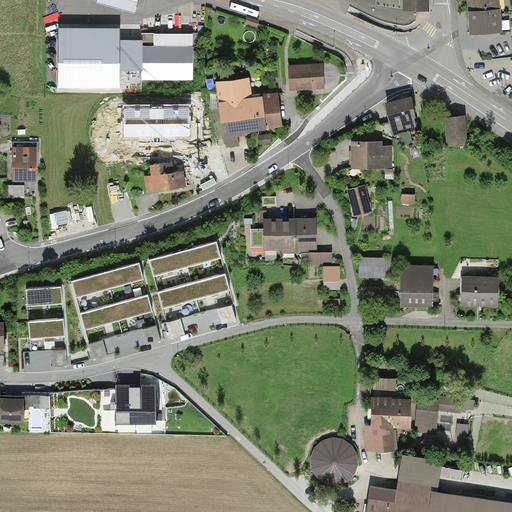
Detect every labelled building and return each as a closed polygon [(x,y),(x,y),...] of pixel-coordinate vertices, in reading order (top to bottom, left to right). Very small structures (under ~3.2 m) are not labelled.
[(98,0),(97,4),(135,14),(138,0),(98,0)] [(430,0),(402,0),(403,12),(430,13),(430,0)] [(467,0),(468,13),(501,10),(500,0),(467,0)] [(501,10),(468,13),(470,37),(503,34),(501,10)] [(248,18),(245,25),(257,29),(260,22),(248,18)] [(154,34),(142,34),(142,47),(193,47),(193,36),(154,36),(154,34)] [(142,47),(141,47),(140,81),(193,81),(193,47),(142,47)] [(323,64),(288,67),(290,91),(325,89),(323,64)] [(249,79),(216,83),(225,148),(239,146),(238,138),(247,137),(247,134),(267,132),(267,130),(282,128),(278,94),(262,96),(263,98),(252,99),(249,79)] [(416,120),(412,98),(404,100),(385,104),(392,136),(399,134),(410,132),(417,130),(415,120),(416,120)] [(444,119),(447,147),(468,146),(466,117),(444,119)] [(412,143),(410,132),(399,134),(402,146),(412,143)] [(270,134),(259,136),(260,145),(271,143),(270,134)] [(210,136),(175,142),(179,173),(184,173),(185,181),(212,177),(209,157),(213,157),(210,136)] [(351,167),(351,170),(393,170),(393,146),(382,146),(382,142),(351,142),(351,152),(350,152),(350,155),(350,167),(351,167)] [(25,148),(13,148),(12,183),(37,183),(37,148),(25,148)] [(173,163),(149,167),(151,176),(144,177),(147,194),(186,188),(185,181),(184,173),(179,173),(174,174),(173,163)] [(25,186),(8,186),(8,198),(24,198),(25,186)] [(365,186),(347,190),(355,218),(372,213),(365,186)] [(415,196),(402,195),(401,204),(415,204),(415,196)] [(296,214),(263,214),(264,248),(282,247),(282,250),(296,250),(296,251),(301,251),(309,251),(309,249),(317,249),(316,214),(296,214)] [(217,237),(183,246),(187,262),(221,253),(217,237)] [(183,246),(149,255),(153,271),(187,262),(183,246)] [(332,249),(317,249),(309,249),(309,251),(301,251),(302,259),(309,259),(309,265),(323,264),(332,264),(332,249)] [(139,258),(105,267),(110,284),(144,275),(139,258)] [(386,259),(360,259),(359,278),(385,278),(386,259)] [(332,264),(323,264),(323,279),(324,279),(324,288),(340,288),(340,279),(340,264),(332,264)] [(402,266),(401,308),(433,309),(434,267),(402,266)] [(105,267),(71,277),(76,293),(110,284),(105,267)] [(225,269),(191,279),(196,295),(230,286),(225,269)] [(499,278),(462,277),(461,307),(478,307),(499,308),(499,278)] [(191,279),(157,288),(162,304),(196,295),(191,279)] [(61,282),(26,284),(27,301),(62,299),(61,282)] [(148,291),(114,300),(119,316),(153,307),(148,291)] [(114,300),(80,310),(85,326),(119,316),(114,300)] [(232,301),(218,305),(222,322),(236,318),(232,301)] [(63,315),(29,317),(30,333),(64,331),(63,315)] [(181,315),(166,319),(171,336),(185,332),(181,315)] [(156,322),(142,326),(146,342),(161,338),(156,322)] [(103,337),(88,341),(93,357),(107,354),(103,337)] [(66,346),(51,347),(52,365),(67,364),(66,346)] [(375,374),(374,393),(392,393),(391,394),(395,395),(396,376),(375,374)] [(116,381),(116,423),(157,422),(156,380),(116,381)] [(28,393),(0,392),(0,393),(0,419),(23,420),(24,408),(28,408),(28,406),(28,393)] [(50,393),(40,393),(28,393),(28,406),(30,405),(33,402),(34,402),(34,406),(40,406),(50,405),(50,393)] [(374,393),(371,393),(371,421),(365,422),(367,449),(395,448),(394,425),(411,425),(412,395),(395,395),(391,394),(392,393),(374,393)] [(418,396),(414,430),(436,433),(438,409),(460,411),(462,396),(439,394),(438,398),(418,396)] [(458,434),(471,435),(472,423),(459,422),(458,434)] [(343,436),(333,435),(322,439),(313,447),(310,457),(311,468),(317,477),(326,482),(337,483),(346,480),(354,473),(358,462),(358,452),(352,443),(343,436)] [(442,461),(402,454),(397,481),(431,486),(438,487),(442,461)] [(427,511),(430,492),(431,486),(397,481),(396,490),(370,485),(365,511),(427,511)] [(511,511),(511,504),(430,492),(427,511),(511,511)]
